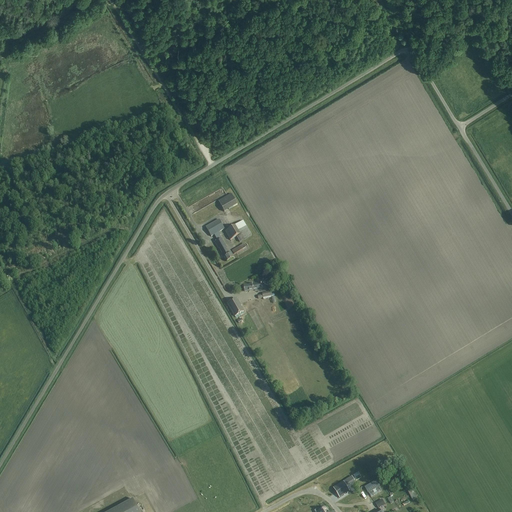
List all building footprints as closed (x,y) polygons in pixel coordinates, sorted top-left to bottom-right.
[(231,195),(218,202),(222,209),(224,213),(237,205),(234,199),(231,195)] [(208,216),(210,219),(219,213),(217,209),(213,212),(214,213),(208,216)] [(233,259),(231,254),(228,248),(226,249),(221,239),(220,236),(219,233),(224,230),(219,220),(214,223),(205,228),(211,237),(214,236),(217,241),(214,243),(218,250),(219,250),(226,263),(233,259)] [(243,221),(225,232),(230,241),(236,237),(240,242),(252,235),(243,221)] [(232,251),(234,254),(246,247),(244,244),(232,251)] [(244,293),(249,292),(254,291),(254,292),(261,291),(260,283),(252,284),(252,286),(243,287),(244,293)] [(262,296),(258,297),(258,300),(263,299),(263,300),(273,298),(271,292),(261,294),(262,296)] [(244,312),(236,299),(227,304),(235,317),(244,312)] [(290,299),(283,300),(286,310),(293,308),(290,299)] [(376,481),(365,488),(368,493),(379,487),(380,486),(376,481)] [(344,482),(334,488),(340,498),(350,492),(344,482)] [(139,511),(133,499),(109,511),(139,511)]
